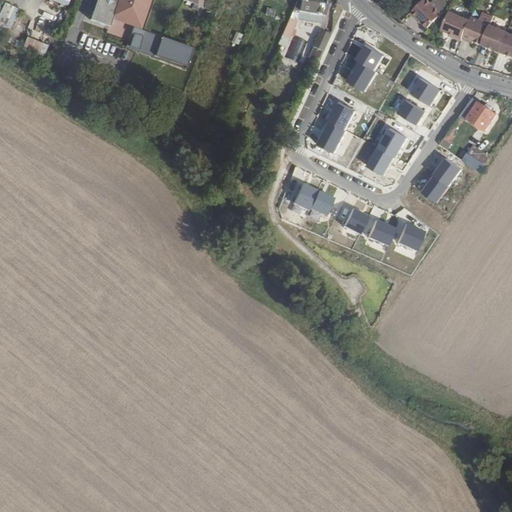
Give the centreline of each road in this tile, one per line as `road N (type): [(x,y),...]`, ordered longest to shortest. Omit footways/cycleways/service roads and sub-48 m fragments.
road 1 (residential): [(474,79),(396,195),(376,199),(302,164),(293,146),(361,3)]
road 2 (residential): [(361,3),(474,79)]
